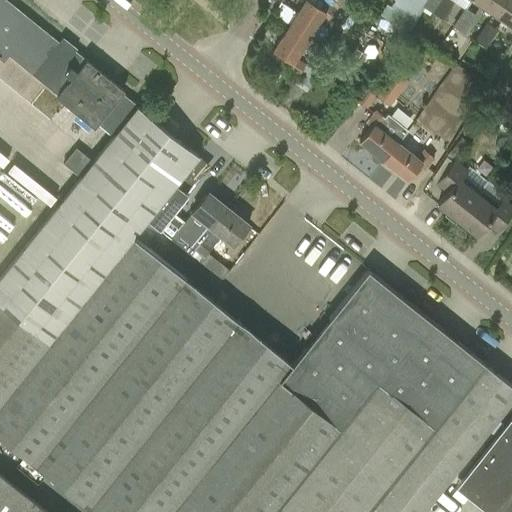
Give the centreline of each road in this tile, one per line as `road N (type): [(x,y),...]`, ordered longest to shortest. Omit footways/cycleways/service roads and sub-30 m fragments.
road 1 (tertiary): [(511,317),(209,77)]
road 2 (tertiary): [(209,77),(112,0)]
